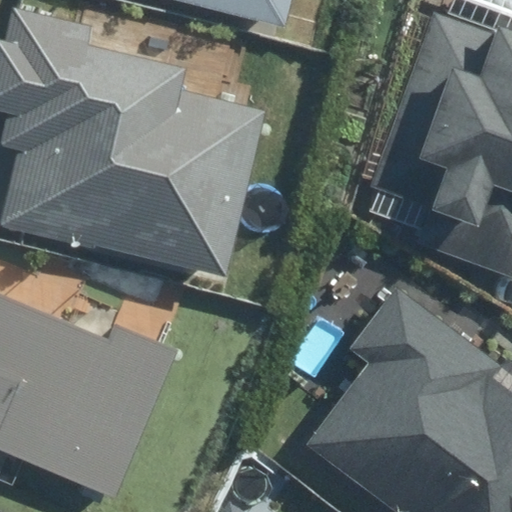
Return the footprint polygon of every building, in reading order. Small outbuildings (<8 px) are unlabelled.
[(0,139),(17,143),(0,216),(0,218),(227,271),(264,108),(181,88),(187,62),(94,41),(99,21),(9,0),(2,30),(0,29),(0,107),(2,108),(0,114),(0,139)] [(194,0),(280,20),(284,0),(194,0)] [(460,259),(511,274),(511,19),(494,14),(489,28),(429,9),(395,117),(418,124),(410,148),(433,155),(406,242),(460,259)] [(348,339),(366,353),(303,437),(402,511),(511,511),(511,386),(486,367),(496,354),(394,278),(348,339)] [(0,444),(113,495),(178,349),(110,319),(104,333),(0,286),(0,444)]
